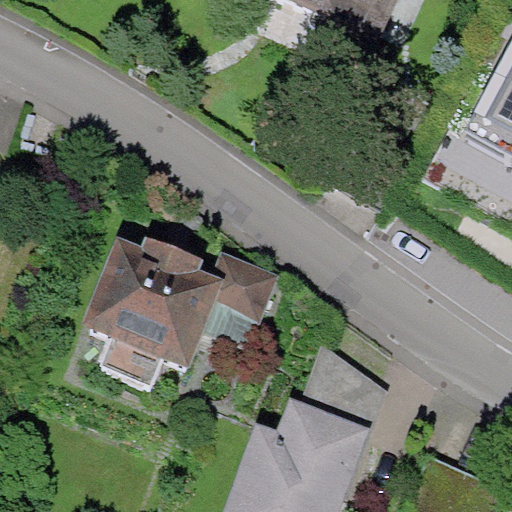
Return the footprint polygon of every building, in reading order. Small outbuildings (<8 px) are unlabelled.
[(397,0),(285,0),(377,44),(397,0)] [(511,44),(464,130),(511,156),(511,44)] [(405,154),(358,126),(314,200),(360,228),(405,154)] [(216,289),(123,257),(91,350),(113,358),(102,390),(157,409),(166,383),(196,394),(212,349),(256,364),(282,288),(223,267),(216,289)] [(350,511),(390,400),(325,354),(303,420),(292,410),(279,447),(257,440),(231,511),(350,511)] [(507,511),(511,496),(511,493),(428,468),(414,511),(507,511)]
